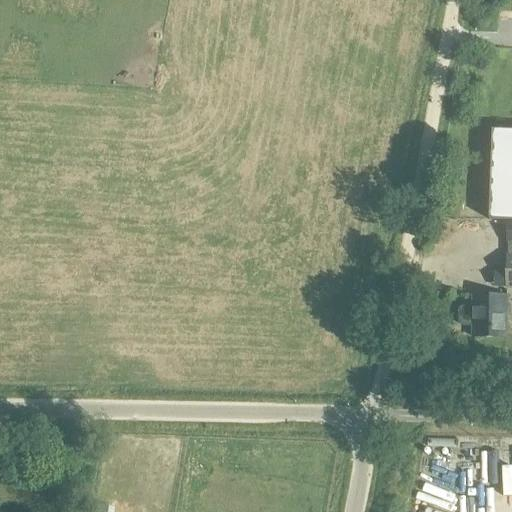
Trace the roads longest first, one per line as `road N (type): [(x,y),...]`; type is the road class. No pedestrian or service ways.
road 1 (track): [(456,0),(373,417)]
road 2 (unclassified): [(0,410),(373,417)]
road 3 (unclassified): [(373,417),(511,420)]
